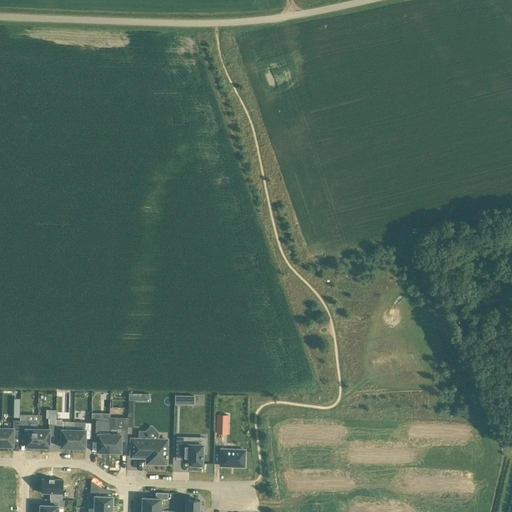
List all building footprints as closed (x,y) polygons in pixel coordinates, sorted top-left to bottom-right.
[(20,420),(19,435),(26,435),(25,446),(37,446),(38,428),(37,428),(38,415),(20,414),(20,420)] [(217,414),(216,432),(224,432),(224,423),(228,424),(228,415),(217,414)] [(2,427),(1,445),(13,446),(14,435),(19,435),(20,420),(13,420),(13,428),(2,427)] [(92,423),(91,438),(97,438),(97,451),(109,452),(110,434),(109,434),(110,420),(92,420),(92,423)] [(56,424),(55,436),(62,436),(61,447),(73,447),(74,421),(62,421),(62,424),(56,424)] [(74,421),(73,447),(85,448),(86,438),(91,438),(92,423),(86,422),(74,421)] [(38,428),(37,446),(49,447),(50,436),(55,436),(56,424),(55,424),(49,424),(49,429),(38,428)] [(138,439),(131,438),(131,456),(147,457),(147,463),(167,464),(167,439),(154,439),(149,431),(139,431),(138,439)] [(110,434),(109,452),(121,452),(122,434),(110,434)] [(177,436),(177,458),(189,458),(189,464),(202,465),(202,454),(205,454),(206,444),(190,444),(190,437),(177,436)] [(221,449),(220,465),(244,466),(245,450),(221,449)] [(0,490),(10,491),(11,479),(0,477),(0,490)] [(42,478),(41,493),(50,493),(50,499),(62,500),(63,479),(54,479),(54,478),(53,478),(53,479),(49,479),(50,478),(49,478),(49,479),(42,478)] [(10,491),(0,490),(0,502),(9,504),(10,491)] [(143,497),(142,509),(160,510),(161,499),(167,499),(168,493),(156,492),(155,498),(143,497)] [(113,496),(95,496),(94,508),(112,508),(113,496)] [(200,511),(200,500),(186,499),(185,511),(202,511),(203,511),(200,511)]
